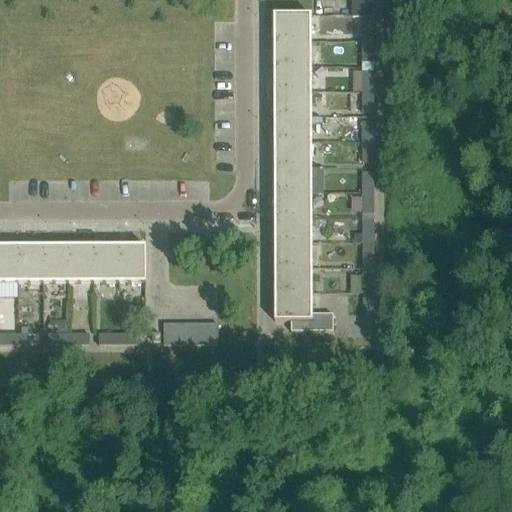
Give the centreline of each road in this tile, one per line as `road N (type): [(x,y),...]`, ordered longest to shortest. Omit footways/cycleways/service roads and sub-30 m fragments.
road 1 (residential): [(244,0),(245,212),(156,212)]
road 2 (residential): [(156,212),(0,212)]
